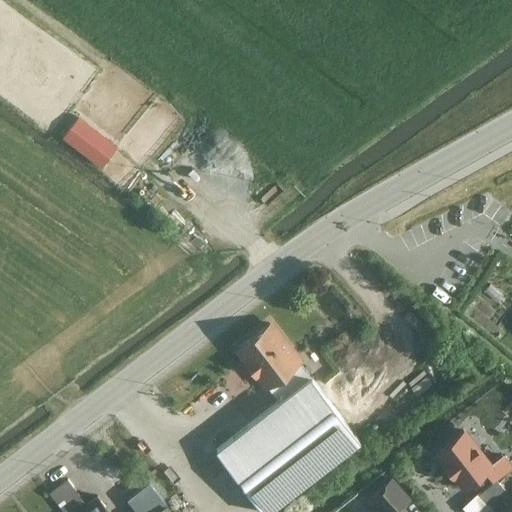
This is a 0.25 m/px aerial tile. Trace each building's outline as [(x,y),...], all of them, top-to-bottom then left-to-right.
[(61,137),(102,167),(119,144),(78,114),(61,137)] [(261,511),(266,511),(360,440),(269,325),(235,350),(278,403),(215,452),(261,511)] [(490,464),(464,430),(433,454),(461,489),(483,472),(491,465),(490,464)] [(511,465),(503,454),(490,464),(491,465),(483,472),(492,483),(511,466),(511,465)] [(368,498),(380,511),(388,511),(397,505),(399,508),(409,499),(391,479),(368,498)] [(105,511),(95,499),(85,506),(66,481),(47,496),(59,511),(105,511)] [(166,511),(144,485),(126,500),(136,511),(166,511)] [(473,511),(485,511),(496,502),(489,494),(472,510),(473,511)]
